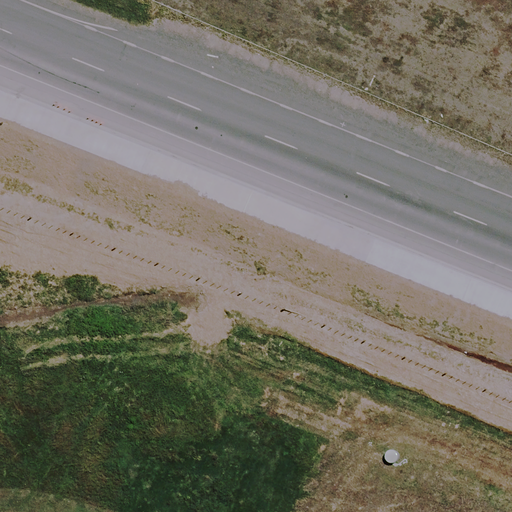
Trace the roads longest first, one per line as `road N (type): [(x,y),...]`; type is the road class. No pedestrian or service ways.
road 1 (tertiary): [(0,28),(511,236)]
road 2 (unknown): [(205,113),(335,53),(410,0)]
road 3 (unknown): [(444,0),(484,225)]
